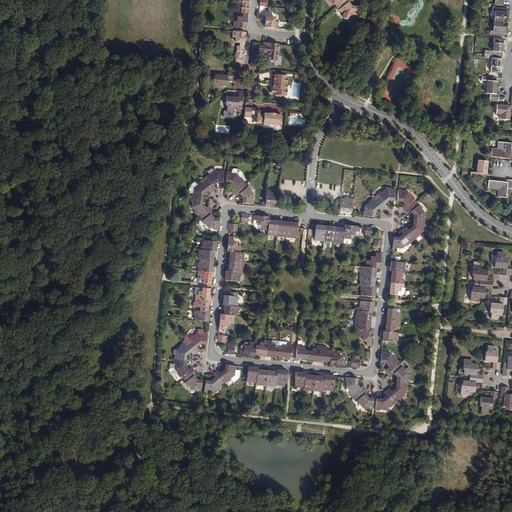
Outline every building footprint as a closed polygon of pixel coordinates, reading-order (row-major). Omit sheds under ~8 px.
[(349,0),(343,0),(338,4),(341,8),(338,10),(342,14),(342,15),(343,18),(345,20),(348,19),(349,18),(355,19),(356,7),(351,6),(347,2),(349,0)] [(234,27),(246,28),(248,9),(247,8),(243,7),(241,8),(241,12),(243,12),(242,16),(240,16),(239,16),(237,18),(237,20),(234,20),(234,27)] [(494,21),(502,22),(502,17),(506,17),(507,8),(492,7),(492,10),(495,11),(494,21)] [(266,11),(265,19),(265,26),(277,27),(278,21),(275,21),(275,17),(274,16),(271,15),(271,12),(266,11)] [(502,22),(494,21),(493,31),(490,31),(489,35),(504,36),(505,27),(501,27),(502,22)] [(245,33),(233,32),(232,38),(235,39),(235,42),(236,43),(239,44),(239,47),(238,47),(236,49),(235,57),(242,57),(245,33)] [(486,54),(502,56),(504,39),(493,38),(492,51),(486,50),(486,54)] [(278,44),(263,42),(262,46),(258,46),(257,53),(266,53),(268,55),(267,60),(276,61),(278,44)] [(502,56),(486,54),(486,55),(486,57),(491,58),(490,71),(500,72),(502,56)] [(287,76),(272,74),(271,81),(273,84),(272,87),(271,88),(270,93),(271,94),(275,95),(274,95),(275,96),(280,97),(282,96),(282,95),(285,96),(287,95),(287,90),(286,89),(287,76)] [(233,81),(234,77),(227,77),(214,75),(214,79),(212,79),(211,89),(220,90),(220,87),(226,87),(227,80),(233,81)] [(496,94),(498,81),(496,81),(497,78),(482,76),(481,80),(487,81),(486,93),(490,94),(496,94)] [(226,112),(226,113),(223,113),(223,118),(232,119),(233,110),(237,110),(237,105),(241,105),(242,92),(238,92),(238,98),(226,97),(224,106),(227,107),(226,112)] [(509,120),(511,106),(496,105),(495,114),(500,114),(500,119),(509,120)] [(275,114),(269,114),(269,115),(263,114),(263,115),(257,114),(256,123),(262,124),(262,125),(280,126),(281,116),(275,115),(275,114)] [(511,161),(511,146),(511,143),(499,142),(498,149),(492,148),(491,156),(510,159),(510,161),(511,161)] [(488,161),(478,160),(477,169),(476,172),(470,172),(470,175),(485,177),(486,174),(487,174),(488,161)] [(234,193),(244,184),(242,181),(243,180),(240,177),(242,176),(242,174),(238,170),(233,169),(231,171),(231,172),(227,172),(226,183),(231,183),(234,187),(232,190),(234,193)] [(204,180),(212,191),(215,188),(213,185),(217,182),(222,183),(223,171),(219,171),(219,172),(214,171),(210,175),(209,174),(205,177),(207,178),(204,180)] [(191,198),(201,199),(202,193),(206,190),(209,193),(212,191),(204,180),(201,183),(200,181),(196,184),(195,183),(193,182),(188,186),(188,191),(189,193),(191,193),(191,198)] [(511,180),(507,180),(507,182),(488,180),(487,189),(498,190),(497,197),(506,198),(506,193),(510,194),(511,189),(511,188),(511,180)] [(244,184),(234,193),(237,196),(240,193),(243,197),(242,202),(254,204),(254,199),(253,199),(254,194),(250,190),(251,189),(248,186),(246,187),(244,184)] [(377,197),(385,207),(388,205),(386,202),(390,199),(395,199),(396,188),(392,188),(392,186),(387,185),(387,188),(382,191),(378,193),(378,194),(380,195),(377,197)] [(407,209),(416,202),(414,199),(416,197),(413,194),(412,195),(409,190),(404,190),(404,189),(400,188),(399,199),(404,200),(407,204),(404,207),(407,209)] [(271,190),(267,190),(265,205),(269,205),(269,204),(277,204),(278,197),(274,196),(274,193),(270,193),(271,190)] [(365,211),(364,211),(364,215),(375,216),(375,211),(380,207),(382,210),(385,207),(377,197),(374,200),(373,198),(369,201),(370,202),(366,205),(365,211)] [(198,214),(200,217),(210,209),(208,206),(205,208),(201,204),(201,199),(191,198),(190,202),(191,202),(191,207),(194,211),(193,212),(196,216),(198,214)] [(341,211),(349,212),(348,213),(353,214),(354,199),(350,198),(350,201),(346,201),(345,204),(342,203),(341,211)] [(416,202),(407,209),(409,212),(412,210),(415,214),(415,220),(426,221),(426,217),(425,217),(426,211),(422,207),(423,207),(420,203),(419,204),(416,202)] [(212,212),(210,209),(200,217),(202,220),(201,221),(203,224),(204,224),(208,228),(213,228),(213,229),(218,230),(219,219),(213,218),(210,214),(212,212)] [(268,229),(269,220),(270,217),(254,215),(254,220),(253,220),(253,224),(257,229),(262,229),(262,228),(268,229)] [(269,220),(268,229),(268,235),(277,236),(279,221),(269,220)] [(426,221),(415,220),(414,226),(410,229),(408,226),(404,229),(412,239),(415,236),(417,238),(420,235),(419,234),(424,231),(424,226),(425,226),(426,221)] [(277,236),(287,237),(288,222),(279,221),(277,236)] [(288,222),(287,237),(297,238),(298,228),(298,223),(288,222)] [(325,241),(326,226),(316,225),(316,229),(315,239),(325,241)] [(345,228),(344,237),(344,243),(350,243),(351,242),(351,240),(351,238),(351,235),(354,235),(356,233),(356,231),(360,231),(361,226),(346,225),(345,228)] [(325,241),(334,242),(336,227),(326,226),(325,241)] [(345,228),(336,227),(334,242),(344,243),(344,237),(345,228)] [(410,241),(412,239),(404,229),(401,231),(404,234),(400,238),(394,237),(393,248),(398,249),(397,250),(404,250),(409,247),(408,245),(411,243),(410,241)] [(230,251),(239,252),(240,246),(237,245),(237,242),(236,241),(233,240),(233,237),(228,236),(227,251),(230,251)] [(200,250),(213,251),(215,252),(216,242),(202,241),(201,246),(200,246),(200,250)] [(198,259),(205,260),(212,260),(213,251),(200,250),(198,250),(198,254),(199,254),(198,259)] [(239,252),(230,251),(229,261),(244,263),(244,259),(243,259),(244,253),(239,252)] [(367,260),(367,266),(376,267),(380,268),(381,253),(376,252),(376,256),(372,256),(371,257),(371,260),(367,260)] [(501,275),(511,276),(511,275),(511,271),(511,268),(505,268),(506,257),(503,256),(503,252),(496,252),(496,258),(493,258),(493,267),(501,268),(501,275)] [(198,271),(213,272),(214,268),(211,268),(212,260),(205,260),(204,263),(201,263),(201,267),(198,267),(198,271)] [(243,267),(244,263),(229,261),(228,271),(241,272),(242,272),(242,267),(243,267)] [(392,272),(403,273),(405,274),(406,269),(405,269),(406,263),(392,261),(391,272),(392,272)] [(479,280),(478,284),(491,285),(491,281),(485,280),(486,270),(480,269),(481,266),(473,265),(472,276),(473,276),(472,279),(479,280)] [(376,267),(367,266),(362,266),(362,272),(361,272),(360,276),(375,278),(376,267)] [(213,276),(213,272),(198,271),(197,275),(197,283),(210,284),(211,276),(213,276)] [(241,272),(228,271),(226,271),(225,280),(231,281),(239,282),(239,276),(240,276),(241,272)] [(390,280),(389,284),(404,285),(405,281),(402,281),(403,273),(392,272),(391,280),(390,280)] [(360,286),(361,286),(374,288),(375,278),(360,276),(360,280),(361,280),(360,286)] [(404,289),(404,285),(389,284),(389,288),(391,288),(390,296),(401,297),(405,293),(405,289),(404,289)] [(491,285),(478,284),(478,288),(471,287),(471,290),(470,290),(469,301),(477,302),(477,298),(483,299),(484,288),(490,289),(491,285)] [(374,288),(361,286),(361,291),(362,291),(361,297),(375,298),(376,288),(374,288)] [(195,299),(210,300),(211,296),(209,296),(209,288),(194,287),(194,295),(195,295),(195,299)] [(230,296),(223,295),(222,305),(224,305),(237,306),(238,302),(237,302),(238,293),(230,292),(230,296)] [(505,298),(498,297),(497,304),(488,303),(487,313),(489,313),(489,319),(496,320),(496,316),(499,316),(501,305),(504,305),(505,298)] [(200,307),(199,311),(207,312),(208,304),(210,304),(210,300),(195,299),(194,303),(197,303),(196,307),(200,307)] [(359,308),(359,311),(372,313),(373,313),(375,303),(360,302),(360,308),(359,308)] [(224,305),(223,315),(232,316),(237,316),(237,311),(239,311),(239,307),(237,306),(224,305)] [(386,317),(385,321),(400,323),(401,314),(400,314),(400,312),(399,310),(396,310),(394,310),(388,309),(387,317),(386,317)] [(209,312),(207,312),(199,311),(194,310),(193,314),(194,315),(194,320),(208,322),(209,312)] [(372,313),(359,311),(357,311),(357,317),(356,317),(356,321),(371,323),(372,313)] [(232,322),(232,316),(223,315),(220,315),(218,329),(223,330),(224,326),(226,326),(228,325),(229,322),(232,322)] [(371,323),(356,321),(355,325),(356,325),(356,331),(360,331),(370,332),(371,323)] [(386,333),(393,333),(394,330),(397,330),(397,326),(400,326),(400,323),(385,321),(385,325),(386,325),(386,333)] [(370,332),(360,331),(359,338),(362,338),(362,340),(363,342),(366,343),(366,347),(371,347),(373,332),(370,332)] [(399,334),(393,333),(386,333),(384,332),(383,342),(397,344),(397,340),(398,340),(399,334)] [(190,340),(187,342),(196,353),(198,350),(196,347),(200,344),(206,344),(207,333),(202,333),(202,334),(197,333),(193,337),(192,336),(189,339),(190,340)] [(262,356),(266,357),(267,341),(264,341),(263,343),(260,343),(259,346),(256,346),(255,354),(262,355),(262,356)] [(272,342),(267,341),(266,357),(270,357),(270,355),(278,356),(279,342),(272,341),(272,342)] [(175,355),(174,359),(185,361),(186,355),(190,352),(193,355),(196,353),(187,342),(185,345),(183,343),(180,346),(180,347),(176,350),(176,355),(175,355)] [(279,342),(278,356),(285,357),(285,358),(289,359),(291,344),(287,343),(279,342)] [(255,354),(256,346),(256,344),(245,343),(241,346),(240,355),(255,357),(255,354)] [(493,345),(486,344),(486,351),(484,351),(483,361),(491,361),(491,368),(498,369),(499,362),(495,361),(496,350),(493,349),(493,345)] [(308,359),(309,351),(305,351),(305,348),(301,347),(301,345),(297,345),(296,360),(300,360),(300,358),(308,359)] [(316,362),(320,362),(321,347),(317,347),(317,349),(313,349),(313,352),(309,351),(308,359),(316,360),(316,362)] [(329,348),(321,347),(320,362),(323,362),(324,361),(331,361),(332,352),(332,351),(328,351),(329,348)] [(332,352),(331,361),(331,365),(345,366),(346,361),(342,361),(342,358),(341,356),(338,356),(338,353),(332,352)] [(386,370),(388,373),(398,365),(396,362),(398,361),(395,357),(394,358),(391,354),(386,354),(386,352),(382,352),(381,363),(386,364),(389,368),(386,370)] [(511,354),(511,355),(510,356),(507,356),(506,363),(503,362),(501,375),(508,376),(509,369),(511,369),(511,354)] [(469,377),(482,378),(482,374),(475,373),(476,363),(471,362),(471,359),(463,358),(462,368),(463,368),(463,372),(469,373),(469,377)] [(185,361),(174,359),(174,364),(169,364),(169,371),(172,376),(176,373),(180,377),(181,376),(184,379),(194,371),(191,368),(188,370),(185,365),(185,361)] [(215,373),(223,383),(226,381),(228,383),(231,380),(232,381),(237,378),(238,372),(236,371),(236,366),(225,365),(225,371),(221,374),(218,371),(215,373)] [(397,378),(396,383),(408,385),(408,380),(407,380),(407,375),(404,371),(405,370),(402,366),(401,368),(398,365),(388,373),(391,376),(394,374),(397,378)] [(246,383),(256,384),(257,370),(257,368),(248,367),(246,383)] [(267,371),(257,370),(256,384),(256,385),(266,386),(267,371)] [(277,370),(277,372),(275,385),(285,386),(286,371),(277,370)] [(196,374),(194,371),(184,379),(186,381),(184,383),(187,386),(188,386),(191,390),(196,390),(196,392),(201,392),(202,381),(196,380),(193,376),(196,374)] [(267,371),(266,386),(266,387),(266,390),(274,391),(274,387),(275,387),(275,385),(277,372),(267,371)] [(304,388),(305,375),(305,373),(296,372),(294,387),(304,388)] [(204,392),(209,393),(209,392),(213,392),(218,389),(218,390),(222,387),(221,385),(223,383),(215,373),(212,376),(215,379),(211,382),(205,381),(204,392)] [(304,390),(313,391),(315,376),(305,375),(304,388),(304,390)] [(325,377),(323,390),(333,391),(334,376),(325,375),(325,377)] [(315,376),(313,391),(323,392),(323,390),(325,377),(315,376)] [(355,397),(366,389),(363,386),(360,388),(356,384),(357,379),(346,377),(345,382),(347,382),(346,387),(349,392),(351,396),(353,394),(355,397)] [(481,382),(482,378),(469,377),(468,380),(462,380),(462,383),(461,383),(460,394),(468,394),(468,391),(473,391),(474,381),(481,382)] [(387,391),(395,401),(397,399),(399,401),(402,398),(402,397),(406,394),(406,389),(407,389),(408,385),(396,383),(396,388),(392,392),(389,389),(387,391)] [(507,387),(500,386),(500,391),(499,394),(503,394),(502,407),(505,407),(505,408),(511,409),(511,394),(506,394),(507,387)] [(368,392),(366,389),(355,397),(357,400),(356,401),(359,405),(359,404),(363,408),(368,409),(368,410),(372,411),(373,399),(368,399),(365,394),(368,392)] [(496,391),(489,390),(488,397),(480,396),(479,406),(480,406),(480,412),(487,413),(487,409),(490,409),(491,398),(495,398),(496,391)] [(395,401),(387,391),(384,393),(386,396),(382,400),(377,400),(375,411),(380,411),(380,410),(385,410),(389,407),(390,408),(393,405),(392,403),(395,401)]
